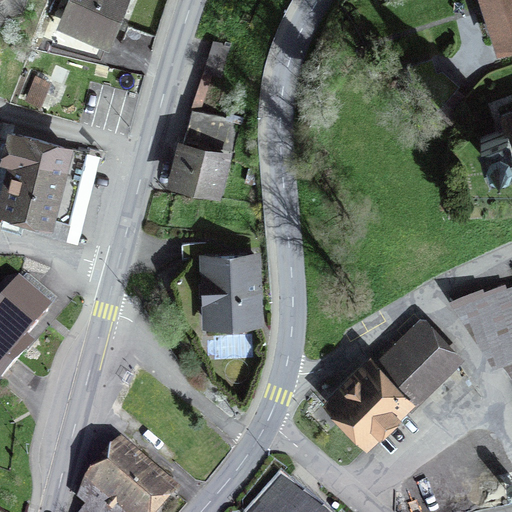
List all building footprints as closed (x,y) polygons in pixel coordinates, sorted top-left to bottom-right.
[(103,39),(117,0),(75,0),(66,24),(103,39)] [(511,36),(511,0),(488,0),(502,40),(511,36)] [(205,70),(222,75),(231,46),(214,41),(205,70)] [(413,79),(415,86),(439,107),(456,88),(445,78),(437,71),(434,61),(432,56),(408,64),(413,79)] [(511,110),(501,114),(506,128),(480,137),(490,165),(511,157),(511,110)] [(6,156),(16,158),(0,219),(0,222),(66,238),(87,152),(12,133),(6,156)] [(174,178),(216,189),(227,149),(184,138),(174,178)] [(182,242),(182,258),(191,257),(205,257),(207,298),(208,322),(217,321),(258,319),(254,254),(207,256),(207,241),(182,242)] [(18,284),(0,304),(0,378),(26,348),(19,343),(38,321),(33,317),(43,306),(18,284)] [(511,370),(511,285),(463,303),(497,354),(511,370)] [(334,400),(364,430),(365,429),(373,437),(456,356),(422,322),(376,367),(372,363),(334,400)] [(113,511),(110,509),(116,501),(128,511),(147,511),(166,491),(120,451),(80,498),(91,507),(87,511),(113,511)] [(276,488),(254,511),(317,511),(306,502),(300,510),(276,488)]
